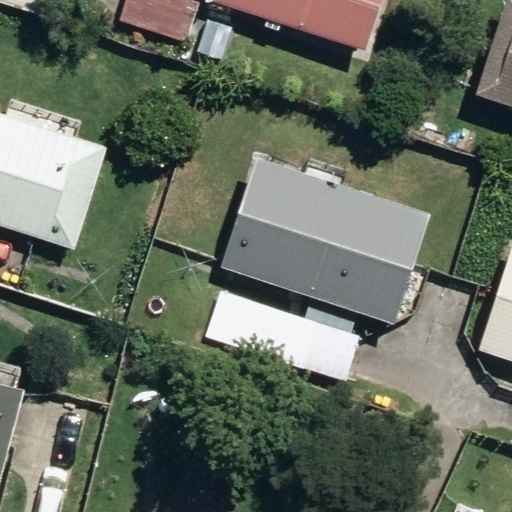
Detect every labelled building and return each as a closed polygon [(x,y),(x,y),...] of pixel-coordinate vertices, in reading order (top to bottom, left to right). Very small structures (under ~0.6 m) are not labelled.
[(190,57),(208,0),(134,0),(124,35),(190,57)] [(235,0),(380,47),(395,0),(235,0)] [(511,28),(491,90),(511,97),(511,28)] [(0,217),(88,247),(120,152),(0,111),(0,217)] [(230,268),(406,324),(441,211),(266,156),(230,268)] [(511,271),(488,347),(511,354),(511,271)] [(213,335),(304,370),(321,325),(230,293),(213,335)] [(0,511),(6,511),(38,393),(0,382),(0,511)]
